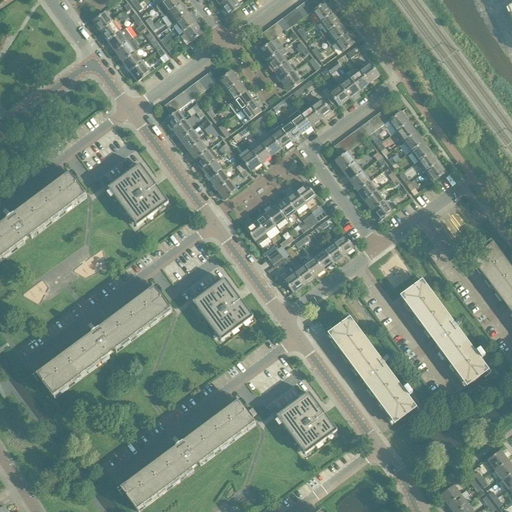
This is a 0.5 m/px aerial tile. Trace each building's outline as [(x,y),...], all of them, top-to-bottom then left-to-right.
[(161,4),(156,7),(163,17),(165,16),(168,14),(168,13),(181,4),(177,0),(164,0),(160,3),(161,4)] [(228,0),(220,6),(227,17),(225,18),(229,24),(237,18),(233,13),(240,7),(235,1),(236,0),(228,0)] [(312,0),(309,0),(306,2),(314,11),(318,8),(313,0),(312,0)] [(322,0),(312,0),(313,0),(318,8),(314,11),(312,12),(320,23),(332,14),(325,3),(322,0)] [(306,2),(302,6),(309,15),(312,12),(314,11),(306,2)] [(128,13),(132,10),(128,4),(124,7),(128,13)] [(139,13),(143,10),(139,4),(135,7),(139,13)] [(168,14),(165,16),(173,26),(176,24),(175,23),(188,14),(181,4),(168,13),(168,14)] [(302,6),(297,9),(304,19),(309,15),(302,6)] [(297,9),(292,13),(299,22),(304,19),(297,9)] [(105,13),(93,23),(100,32),(113,23),(105,13)] [(292,13),(287,16),(294,26),(299,22),(292,13)] [(188,14),(175,23),(176,24),(183,34),(196,24),(188,14)] [(325,29),(320,33),(322,37),(328,33),(327,33),(340,23),(332,14),(320,23),(325,29)] [(287,16),(282,20),(289,29),(294,26),(287,16)] [(139,28),(143,25),(139,19),(135,22),(139,28)] [(282,20),(278,23),(285,33),(289,29),(282,20)] [(107,42),(120,33),(113,23),(100,32),(107,42)] [(278,23),(273,27),(280,36),(285,33),(278,23)] [(332,39),(327,42),(330,47),(335,43),(347,33),(340,23),(327,33),(328,33),(332,39)] [(153,33),(157,30),(153,24),(149,27),(153,33)] [(196,24),(183,34),(190,44),(194,41),(198,47),(206,41),(202,35),(203,34),(196,24)] [(273,27),(268,30),(275,40),(276,39),(280,36),(273,27)] [(120,33),(107,42),(115,53),(133,39),(126,30),(120,33)] [(268,30),(263,34),(270,44),(275,40),(268,30)] [(347,33),(335,43),(342,53),(355,44),(347,33)] [(263,34),(258,38),(261,42),(264,46),(265,48),(270,44),(263,34)] [(290,37),(294,42),(298,39),(294,34),(290,37)] [(305,42),(309,40),(305,34),(301,37),(305,42)] [(135,53),(140,50),(133,39),(115,53),(122,62),(135,53)] [(154,48),(158,45),(154,39),(150,42),(154,48)] [(265,48),(259,52),(267,62),(279,53),(284,49),(279,44),(276,39),(275,40),(270,44),(265,48)] [(298,54),(301,52),(305,49),(301,44),(297,47),(298,48),(295,50),(298,54)] [(361,52),(357,47),(347,55),(351,59),(361,52)] [(279,53),(267,62),(274,72),(287,63),(282,57),(287,54),(284,49),(279,53)] [(135,53),(122,62),(130,73),(142,63),(135,53)] [(320,62),(324,59),(320,54),(316,57),(320,62)] [(137,83),(150,74),(142,63),(130,73),(137,83)] [(287,63),(274,72),(281,82),(294,73),(287,63)] [(316,64),(312,67),(316,72),(320,69),(316,64)] [(379,77),(370,64),(360,72),(369,84),(379,77)] [(335,69),(332,65),(327,69),(330,73),(335,69)] [(220,80),(225,77),(218,67),(213,71),(220,80)] [(321,73),(324,77),(330,73),(327,69),(321,73)] [(220,80),(213,71),(208,74),(216,84),(220,80)] [(350,71),(346,74),(350,80),(359,92),(369,84),(360,72),(354,76),(350,71)] [(225,77),(220,80),(216,84),(217,86),(220,84),(226,92),(239,82),(231,72),(225,77)] [(294,73),(281,82),(289,93),(301,83),(294,73)] [(216,84),(208,74),(204,78),(211,88),(216,84)] [(211,88),(204,78),(199,81),(206,91),(211,88)] [(349,99),(359,92),(350,80),(344,84),(340,78),(336,81),(340,87),(349,99)] [(206,91),(199,81),(194,85),(201,95),(206,91)] [(233,102),(246,92),(239,82),(226,92),(233,102)] [(201,95),(194,85),(189,89),(196,98),(201,95)] [(336,103),(339,107),(349,99),(340,87),(330,94),(326,89),(322,92),(332,106),(336,103)] [(192,102),(195,99),(196,98),(189,89),(185,92),(192,102)] [(192,102),(185,92),(179,96),(187,105),(190,103),(192,102)] [(241,112),(254,102),(246,92),(233,102),(234,102),(229,106),(236,115),(241,112)] [(187,105),(179,96),(175,99),(182,109),(187,105)] [(182,109),(175,99),(170,103),(177,113),(178,112),(182,109)] [(311,100),(307,103),(311,108),(321,120),(331,113),(321,100),(315,105),(311,100)] [(261,113),(254,102),(241,112),(245,118),(241,122),(244,126),(261,113)] [(165,107),(172,116),(177,113),(170,103),(165,107)] [(196,106),(192,109),(196,114),(200,111),(196,106)] [(321,120),(311,108),(301,115),(311,128),(321,120)] [(387,108),(382,112),(390,122),(395,118),(387,108)] [(200,119),(204,117),(200,111),(196,114),(200,119)] [(288,118),(301,135),(311,128),(301,115),(298,111),(288,118)] [(177,113),(172,116),(166,121),(173,131),(186,122),(178,112),(177,113)] [(382,112),(378,115),(385,126),(388,123),(390,122),(382,112)] [(390,122),(388,123),(396,133),(409,123),(401,113),(395,118),(390,122)] [(378,115),(373,119),(380,129),(381,129),(385,126),(378,115)] [(264,116),(258,120),(261,124),(267,120),(264,116)] [(288,118),(287,118),(278,125),(291,143),(301,135),(288,118)] [(373,119),(368,123),(375,133),(380,129),(373,119)] [(256,128),(261,124),(258,120),(253,124),(256,128)] [(180,141),(193,132),(186,122),(173,131),(180,141)] [(368,123),(363,126),(371,136),(375,133),(368,123)] [(409,123),(396,133),(403,143),(416,133),(409,123)] [(211,125),(207,128),(211,134),(215,131),(211,125)] [(274,131),(273,130),(268,133),(281,150),(291,143),(278,125),(277,125),(279,127),(274,131)] [(218,129),(221,133),(226,139),(230,136),(222,126),(218,129)] [(363,126),(358,130),(366,140),(370,137),(371,136),(363,126)] [(371,136),(370,137),(373,141),(377,147),(381,144),(377,138),(377,137),(383,132),(384,132),(381,129),(380,129),(375,133),(371,136)] [(358,130),(353,133),(361,144),(366,140),(358,130)] [(188,151),(200,142),(193,132),(180,141),(188,151)] [(258,140),(262,145),(261,145),(271,157),(281,150),(268,133),(258,140)] [(353,133),(349,137),(356,147),(361,144),(353,133)] [(416,133),(403,143),(411,153),(423,143),(416,133)] [(349,137),(344,140),(351,151),(356,147),(349,137)] [(344,140),(339,144),(346,154),(347,154),(348,153),(351,151),(344,140)] [(195,161),(208,152),(200,142),(188,151),(195,161)] [(370,152),(374,149),(370,143),(366,146),(370,152)] [(423,143),(411,153),(418,163),(431,153),(423,143)] [(339,144),(334,148),(341,157),(346,154),(339,144)] [(381,144),(377,147),(381,152),(385,149),(381,144)] [(271,157),(261,145),(251,152),(261,165),(271,157)] [(226,146),(222,148),(226,154),(230,151),(226,146)] [(218,159),(211,149),(208,152),(195,161),(203,171),(215,162),(218,159)] [(230,159),(234,156),(230,151),(226,154),(230,159)] [(241,160),(251,172),(261,165),(251,152),(241,160)] [(341,157),(335,162),(343,172),(355,163),(348,153),(347,154),(346,154),(341,157)] [(431,153),(418,163),(425,173),(438,163),(431,153)] [(392,158),(388,161),(392,167),(396,164),(392,158)] [(210,181),(223,172),(215,162),(203,171),(210,181)] [(355,163),(343,172),(350,182),(363,173),(355,163)] [(438,163),(425,173),(433,183),(446,173),(438,163)] [(140,166),(109,189),(137,227),(168,204),(140,166)] [(217,191),(230,182),(223,172),(210,181),(217,191)] [(363,173),(350,182),(357,192),(370,183),(363,173)] [(69,175),(15,215),(10,210),(11,209),(3,216),(8,220),(0,226),(0,260),(85,196),(69,175)] [(225,201),(238,192),(230,182),(217,191),(225,201)] [(370,183),(357,192),(365,202),(377,193),(370,183)] [(411,192),(415,189),(411,183),(407,187),(411,192)] [(306,185),(296,193),(305,205),(315,197),(306,185)] [(296,193),(286,200),(295,213),(305,205),(296,193)] [(377,193),(365,202),(372,212),(385,203),(377,193)] [(286,200),(275,207),(285,220),(295,213),(286,200)] [(385,203),(372,212),(380,222),(392,213),(385,203)] [(275,207),(266,215),(275,227),(285,220),(275,207)] [(315,218),(318,223),(327,217),(324,212),(315,218)] [(266,215),(256,222),(265,234),(275,227),(266,215)] [(256,222),(246,229),(255,242),(258,246),(269,238),(265,234),(256,222)] [(314,226),(311,222),(305,227),(308,231),(314,226)] [(329,226),(326,222),(321,226),(324,231),(329,226)] [(316,230),(319,235),(324,231),(321,226),(316,230)] [(300,231),(303,235),(308,231),(305,227),(300,231)] [(335,236),(330,239),(334,244),(343,257),(354,249),(344,237),(338,241),(335,236)] [(294,241),(291,237),(286,241),(289,245),(294,241)] [(309,241),(306,237),(301,241),(304,245),(309,241)] [(280,245),(283,249),(289,245),(286,241),(280,245)] [(295,245),(298,249),(304,245),(301,241),(295,245)] [(324,251),(324,252),(333,264),(343,257),(334,244),(324,251)] [(506,307),(511,315),(511,268),(494,244),(471,260),(503,303),(499,307),(503,311),(506,307)] [(321,247),(311,255),(314,259),(323,272),(333,264),(324,252),(324,251),(321,247)] [(288,257),(294,252),(291,248),(285,253),(288,257)] [(276,249),(266,257),(270,262),(280,254),(276,249)] [(280,254),(270,262),(273,267),(274,269),(275,269),(285,261),(280,254)] [(305,258),(300,262),(304,266),(313,279),(323,272),(314,259),(308,263),(305,258)] [(304,266),(294,274),(304,286),(313,279),(304,266)] [(284,273),(280,276),(293,294),(304,286),(294,274),(288,278),(284,273)] [(225,280),(193,304),(221,342),(253,318),(225,280)] [(489,371),(422,281),(400,297),(467,387),(489,371)] [(95,323),(94,323),(88,330),(92,334),(37,376),(53,398),(170,311),(154,289),(99,329),(94,324),(95,323)] [(394,425),(416,409),(350,318),(328,335),(394,425)] [(309,394),(277,417),(305,455),(337,432),(309,394)] [(126,496),(137,511),(157,496),(254,424),(238,402),(184,442),(179,437),(180,436),(172,443),(177,448),(121,489),(126,496)] [(249,411),(253,417),(257,415),(253,409),(249,411)] [(501,451),(487,461),(495,471),(508,461),(501,451)] [(502,481),(511,473),(511,466),(508,461),(495,471),(502,481)] [(483,480),(478,473),(474,476),(479,483),(483,480)] [(509,490),(511,488),(511,473),(502,481),(509,490)] [(472,478),(468,481),(473,488),(477,485),(472,478)] [(484,489),(488,486),(483,480),(479,483),(484,489)] [(477,494),(481,491),(477,485),(473,488),(477,494)] [(454,486),(440,496),(448,506),(461,496),(454,486)] [(493,493),(489,496),(493,502),(497,499),(493,493)] [(452,511),(459,511),(468,506),(461,496),(448,506),(452,511)] [(486,497),(482,500),(487,507),(491,504),(486,497)] [(498,508),(502,505),(497,499),(493,502),(498,508)]
